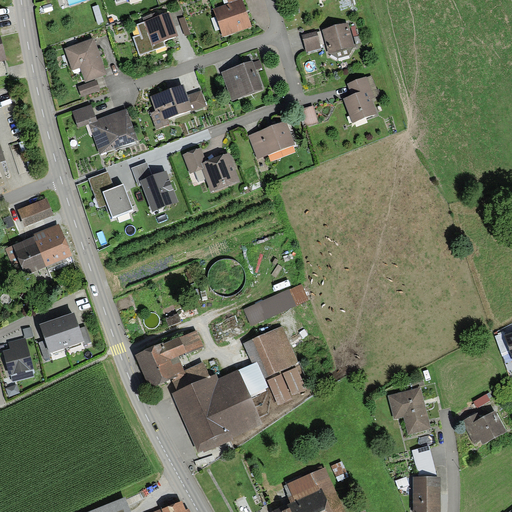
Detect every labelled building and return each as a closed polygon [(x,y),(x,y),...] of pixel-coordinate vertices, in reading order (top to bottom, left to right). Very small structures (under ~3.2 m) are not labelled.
[(224,32),(253,22),(245,0),(230,0),(229,1),(215,5),(224,32)] [(177,38),(169,13),(156,18),(155,14),(143,18),(145,24),(140,26),(145,40),(149,39),(152,46),(177,38)] [(348,20),(323,26),(329,49),(354,43),(348,20)] [(318,30),(303,33),(306,49),(322,46),(318,30)] [(105,70),(94,34),(65,43),(73,66),(80,64),(84,77),(105,70)] [(253,58),(223,69),(233,97),(263,86),(253,58)] [(372,77),(348,85),(352,96),(345,98),(353,121),(375,114),(370,98),(378,96),(372,77)] [(82,92),(99,87),(97,78),(79,84),(82,92)] [(191,108),(187,93),(182,81),(152,91),(157,108),(151,110),(157,127),(168,123),(166,116),(191,108)] [(205,103),(201,89),(187,93),(191,108),(205,103)] [(91,102),(83,105),(89,120),(97,117),(91,102)] [(317,120),(313,104),(298,108),(303,124),(317,120)] [(89,120),(83,105),(74,108),(79,123),(89,120)] [(127,106),(97,117),(89,120),(99,149),(137,135),(127,106)] [(286,120),(250,133),(258,155),(294,142),(286,120)] [(207,162),(201,144),(183,151),(190,168),(201,164),(207,162)] [(229,153),(207,162),(201,164),(211,190),(239,179),(229,153)] [(146,163),(131,168),(139,188),(141,187),(151,215),(179,205),(167,172),(152,178),(146,163)] [(123,185),(114,188),(108,171),(87,179),(98,208),(108,204),(113,217),(132,210),(123,185)] [(54,216),(47,198),(19,209),(27,227),(54,216)] [(11,216),(3,219),(8,229),(15,226),(11,216)] [(72,255),(58,224),(34,235),(35,236),(6,249),(13,264),(19,262),(26,276),(47,266),(48,269),(67,260),(66,258),(72,255)] [(243,272),(239,266),(233,262),(226,261),(219,262),(214,267),(210,272),(209,279),(210,286),(214,292),(220,296),(227,297),(234,296),(240,292),(244,286),(245,279),(243,272)] [(302,284),(244,311),(252,328),(310,300),(302,284)] [(195,306),(192,305),(189,307),(188,310),(189,313),(192,314),(195,313),(197,311),(197,308),(195,306)] [(186,309),(183,308),(180,310),(179,313),(180,316),(183,317),(186,317),(188,314),(188,311),(186,309)] [(181,318),(178,310),(166,314),(169,322),(181,318)] [(74,312),(55,319),(66,347),(82,341),(84,340),(80,328),(74,312)] [(243,331),(237,315),(212,326),(218,341),(243,331)] [(66,347),(55,319),(40,325),(45,341),(50,353),(66,347)] [(31,326),(23,329),(26,338),(34,336),(31,326)] [(87,326),(80,328),(84,340),(82,341),(83,344),(92,341),(87,326)] [(283,327),(244,345),(252,364),(219,378),(218,374),(210,378),(203,362),(184,370),(180,359),(204,348),(197,332),(164,347),(163,345),(136,357),(151,391),(172,381),(178,394),(174,396),(199,452),(204,450),(205,453),(231,441),(230,439),(262,424),(251,400),(270,391),(265,381),(300,365),(283,327)] [(505,334),(496,338),(502,354),(509,351),(511,358),(511,334),(506,337),(505,334)] [(34,370),(26,338),(9,342),(11,349),(3,351),(10,375),(12,375),(13,381),(35,376),(33,370),(34,370)] [(51,356),(50,353),(45,341),(39,343),(45,358),(51,356)] [(283,375),(293,395),(305,389),(296,369),(283,375)] [(268,382),(278,405),(291,399),(281,377),(268,382)] [(17,384),(6,389),(9,397),(20,392),(17,384)] [(425,403),(422,390),(389,398),(394,422),(403,420),(407,437),(432,431),(425,403)] [(482,420),(479,414),(463,423),(475,445),(483,441),(485,444),(506,433),(495,412),(482,420)] [(436,475),(429,447),(412,452),(418,475),(436,475)] [(348,478),(341,462),(332,466),(339,482),(348,478)] [(296,503),(276,511),(345,511),(327,468),(288,485),(296,503)] [(418,475),(418,479),(414,479),(413,511),(440,511),(440,479),(436,479),(436,475),(418,475)] [(409,486),(406,478),(395,482),(398,490),(409,486)] [(191,511),(190,508),(186,510),(182,501),(156,511),(131,511),(126,499),(94,511),(191,511)]
